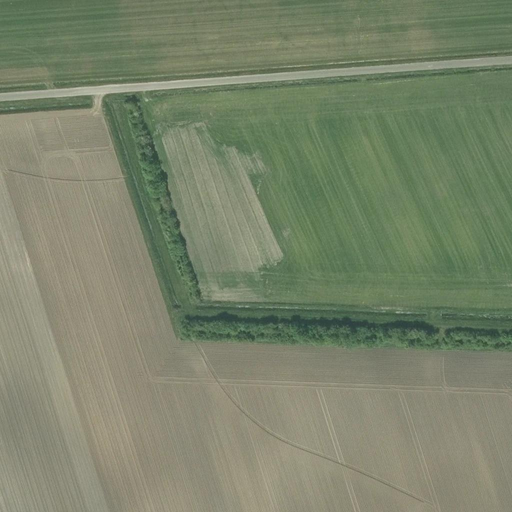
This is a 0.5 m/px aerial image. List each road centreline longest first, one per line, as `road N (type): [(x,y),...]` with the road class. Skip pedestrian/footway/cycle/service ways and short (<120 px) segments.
road 1 (track): [(113,89),(188,308),(511,328)]
road 2 (unclassified): [(0,97),(511,60)]
